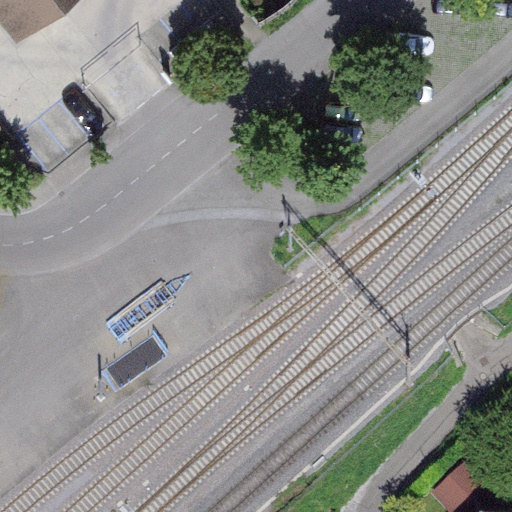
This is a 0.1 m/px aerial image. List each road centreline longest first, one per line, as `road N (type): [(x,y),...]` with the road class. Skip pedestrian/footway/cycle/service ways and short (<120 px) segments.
road 1 (residential): [(0,237),(31,240),(86,222),(371,0)]
road 2 (residential): [(511,355),(397,470),(370,511)]
